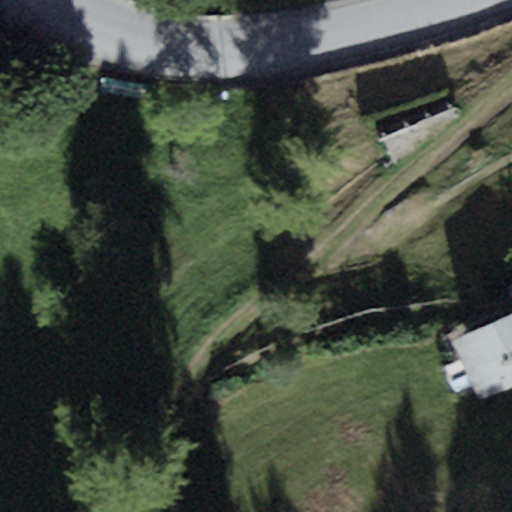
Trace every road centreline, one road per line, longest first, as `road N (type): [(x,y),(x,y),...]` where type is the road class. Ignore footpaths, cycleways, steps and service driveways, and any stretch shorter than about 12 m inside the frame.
road 1 (track): [(511,94),(211,338),(96,511)]
road 2 (tertiary): [(85,0),(172,29),(253,36),(430,0)]
